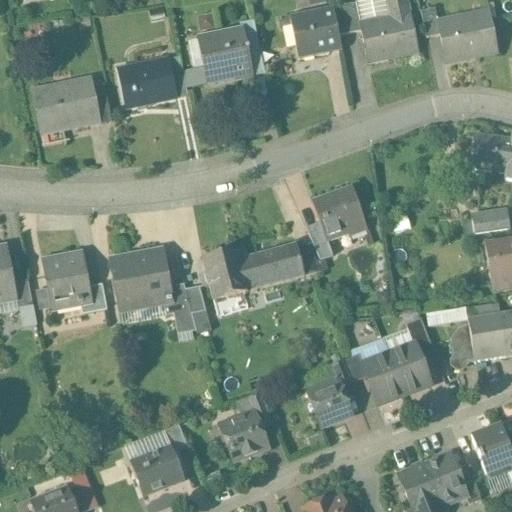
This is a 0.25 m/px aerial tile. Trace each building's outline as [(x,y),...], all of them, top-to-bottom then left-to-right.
[(405,0),(396,0),(385,2),(384,0),(354,0),(356,5),(360,25),(359,25),(361,34),(368,66),(418,56),(405,0)] [(437,26),(439,38),(445,66),(497,56),(486,3),(484,3),(487,15),(437,26)] [(356,5),(332,10),(338,38),(361,34),(359,25),(360,25),(356,5)] [(332,10),(289,19),(298,62),(329,56),(326,40),(338,38),(332,10)] [(434,11),(420,14),(426,40),(439,38),(437,26),(434,11)] [(265,76),(253,23),(240,26),(241,32),(242,32),(252,79),(265,76)] [(241,32),(197,41),(197,43),(188,44),(193,69),(202,67),(203,69),(205,69),(209,86),(244,78),(244,80),(252,79),(242,32),(241,32)] [(179,59),(168,62),(176,101),(187,98),(179,59)] [(167,68),(141,73),(140,68),(118,72),(126,111),(176,101),(168,62),(166,62),(167,68)] [(73,89),(36,96),(44,133),(56,131),(57,133),(59,134),(61,134),(87,128),(82,105),(94,102),(90,80),(72,84),(73,89)] [(94,102),(82,105),(87,128),(111,123),(106,100),(94,102)] [(511,135),(511,141),(473,136),(469,171),(505,176),(504,182),(511,183),(511,135)] [(351,189),(311,203),(319,224),(326,244),(327,244),(348,236),(348,238),(367,231),(351,189)] [(507,216),(471,221),(473,237),(509,232),(507,216)] [(326,244),(319,224),(305,230),(320,262),(332,258),(327,244),(326,244)] [(511,242),(492,246),(498,278),(498,279),(511,276),(511,242)] [(295,246),(253,257),(261,290),(304,278),(296,249),(295,246)] [(320,274),(308,246),(296,249),(304,278),(320,274)] [(6,249),(0,250),(0,303),(16,301),(13,284),(6,249)] [(241,250),(202,261),(206,276),(200,277),(203,289),(209,287),(213,302),(261,290),(253,257),(244,259),(241,250)] [(163,252),(109,262),(119,313),(163,305),(165,317),(173,316),(171,304),(172,304),(169,289),(163,252)] [(82,257),(42,264),(51,309),(79,304),(91,302),(88,288),(82,257)] [(511,276),(498,279),(498,278),(490,279),(492,292),(511,289),(511,276)] [(27,281),(13,284),(16,301),(17,310),(32,307),(27,281)] [(101,286),(88,288),(91,302),(93,314),(106,311),(101,286)] [(183,286),(169,289),(172,304),(171,304),(173,316),(177,336),(196,333),(191,317),(185,292),(183,286)] [(199,288),(185,292),(191,317),(205,313),(199,288)] [(91,302),(79,304),(82,316),(93,314),(91,302)] [(497,306),(465,311),(467,321),(468,321),(468,322),(499,317),(497,306)] [(465,311),(428,316),(430,327),(466,322),(467,321),(465,311)] [(511,314),(499,317),(468,322),(468,321),(467,321),(466,322),(466,324),(467,324),(467,327),(473,362),(472,362),(472,364),(472,365),(475,364),(511,358),(511,314)] [(433,355),(420,321),(405,327),(412,347),(413,346),(419,360),(433,355)] [(467,327),(457,331),(451,340),(454,357),(451,362),(452,369),(456,372),(462,371),(466,365),(472,364),(472,362),(473,362),(467,327)] [(412,347),(387,356),(403,398),(429,388),(419,360),(413,346),(412,347)] [(362,366),(361,366),(366,380),(377,408),(403,398),(387,356),(362,366)] [(359,357),(342,363),(351,386),(366,380),(361,366),(362,366),(359,357)] [(351,386),(342,363),(324,370),(330,384),(337,382),(343,397),(354,393),(351,386)] [(330,384),(307,394),(310,402),(307,408),(309,413),(315,415),(321,429),(350,418),(343,397),(337,382),(330,384)] [(260,395),(235,405),(241,419),(253,415),(259,431),(272,426),(260,395)] [(241,419),(219,428),(224,439),(221,445),(224,450),(229,452),(233,464),(267,451),(259,431),(253,415),(241,419)] [(178,427),(163,434),(169,451),(171,450),(173,456),(187,450),(178,427)] [(511,458),(511,427),(501,431),(511,458)] [(511,459),(500,429),(470,440),(486,479),(511,468),(511,459)] [(169,451),(130,466),(142,498),(183,483),(173,456),(171,450),(169,451)] [(450,458),(424,468),(440,510),(465,500),(466,499),(456,474),(450,458)] [(423,466),(410,471),(411,473),(398,478),(410,511),(441,511),(440,510),(424,468),(423,466)] [(481,503),(467,469),(456,474),(466,499),(465,500),(468,508),(481,503)] [(93,511),(96,511),(82,475),(71,480),(83,511),(93,511)] [(75,511),(67,490),(30,504),(32,511),(75,511)] [(342,501),(332,505),(331,500),(303,510),(303,511),(350,511),(352,510),(350,504),(349,504),(345,502),(343,503),(342,501)]
